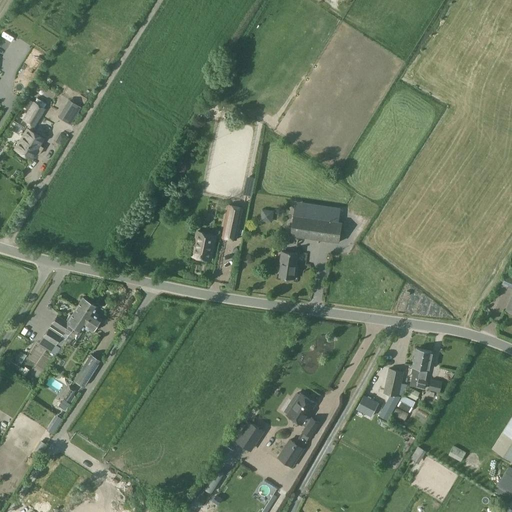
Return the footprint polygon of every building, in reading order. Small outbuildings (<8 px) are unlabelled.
[(14,148),(30,158),(31,158),(34,152),(38,155),(42,147),(38,145),(39,144),(43,138),(31,131),(32,130),(45,108),(44,107),(46,104),(37,98),(35,102),(34,101),(33,102),(29,109),(23,119),(30,122),(14,148)] [(29,99),(24,107),(29,109),(33,102),(29,99)] [(80,106),(69,99),(58,116),(70,123),(80,106)] [(66,137),(60,133),(55,141),(61,145),(66,137)] [(243,207),(229,204),(223,237),(237,239),(243,207)] [(339,242),(342,223),(294,215),(291,235),(339,242)] [(197,231),(192,256),(211,260),(216,235),(197,231)] [(299,254),(282,252),(280,264),(281,264),(279,276),(296,279),(298,265),(297,265),(299,254)] [(69,334),(89,302),(83,298),(67,322),(56,315),(38,344),(56,355),(60,348),(65,339),(69,334)] [(69,334),(65,339),(72,344),(84,325),(93,331),(101,319),(92,313),(96,307),(89,302),(69,334)] [(417,387),(425,350),(416,348),(411,373),(413,374),(411,385),(417,387)] [(425,350),(417,387),(425,389),(433,351),(425,350)] [(85,386),(101,361),(90,355),(75,379),(85,386)] [(15,368),(18,363),(9,357),(6,363),(15,368)] [(403,371),(390,369),(385,393),(398,396),(403,371)] [(44,384),(56,391),(62,380),(50,374),(44,384)] [(68,405),(77,392),(69,386),(60,400),(68,405)] [(408,388),(397,406),(411,413),(419,395),(408,388)] [(258,392),(252,402),(263,409),(269,400),(258,392)] [(289,414),(303,424),(308,427),(304,432),(311,436),(320,423),(313,418),(312,420),(309,418),(311,415),(309,414),(315,404),(301,394),(289,414)] [(359,407),(358,409),(372,417),(373,415),(378,404),(364,396),(359,407)] [(511,458),(511,418),(494,447),(511,458)] [(51,423),(44,432),(47,435),(55,425),(51,423)] [(263,432),(250,423),(237,441),(250,450),(263,432)] [(292,467),(305,448),(290,438),(277,457),(292,467)] [(35,455),(41,446),(37,444),(31,453),(35,455)] [(461,460),(465,452),(454,446),(449,454),(461,460)] [(419,461),(426,451),(419,447),(413,457),(419,461)] [(511,467),(510,466),(498,485),(511,494),(511,467)] [(278,489),(283,492),(287,485),(282,482),(278,489)]
